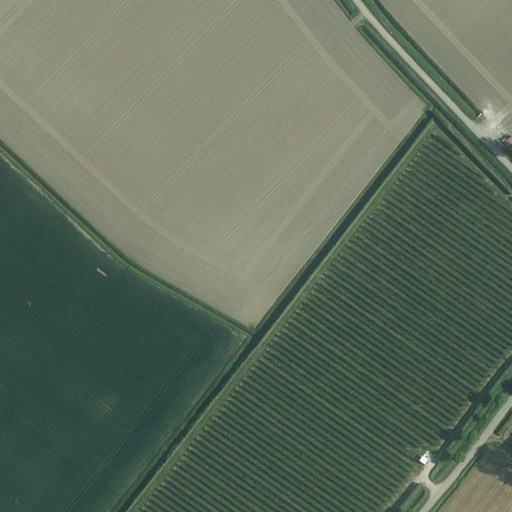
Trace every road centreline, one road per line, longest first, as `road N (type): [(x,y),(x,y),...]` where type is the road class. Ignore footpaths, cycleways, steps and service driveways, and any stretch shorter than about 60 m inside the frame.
road 1 (unclassified): [(511,171),(350,0)]
road 2 (unclassified): [(417,511),(511,397)]
